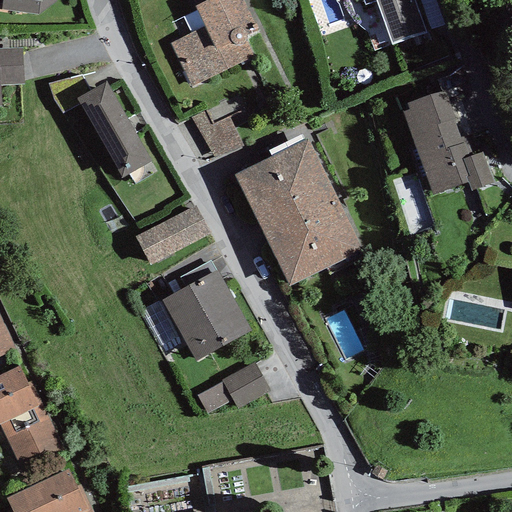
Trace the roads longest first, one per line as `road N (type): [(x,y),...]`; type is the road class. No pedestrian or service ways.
road 1 (residential): [(105,0),(338,440),(354,497)]
road 2 (residential): [(511,163),(450,0)]
road 3 (residential): [(354,497),(511,478)]
